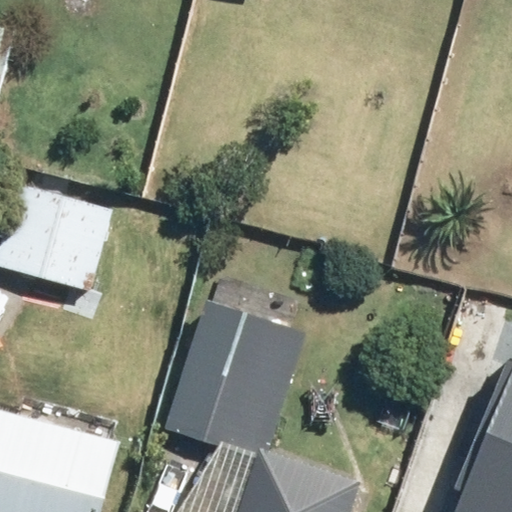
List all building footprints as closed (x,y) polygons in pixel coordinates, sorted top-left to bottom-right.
[(297,216),(328,225),(340,184),(309,175),(297,216)] [(77,287),(100,213),(25,189),(1,263),(77,287)] [(203,308),(165,411),(262,446),(299,343),(203,308)] [(511,398),(502,424),(511,428),(511,398)] [(495,489),(484,511),(511,511),(511,428),(502,424),(477,482),(495,489)] [(0,431),(0,511),(82,511),(96,454),(0,431)] [(200,511),(336,511),(342,493),(216,458),(200,511)]
